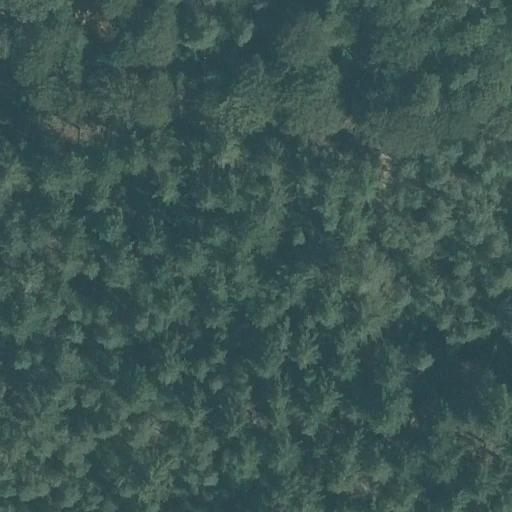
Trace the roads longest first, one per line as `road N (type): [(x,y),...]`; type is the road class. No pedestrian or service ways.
road 1 (track): [(364,511),(387,176),(362,72),(367,0)]
road 2 (track): [(0,87),(306,102),(364,87)]
